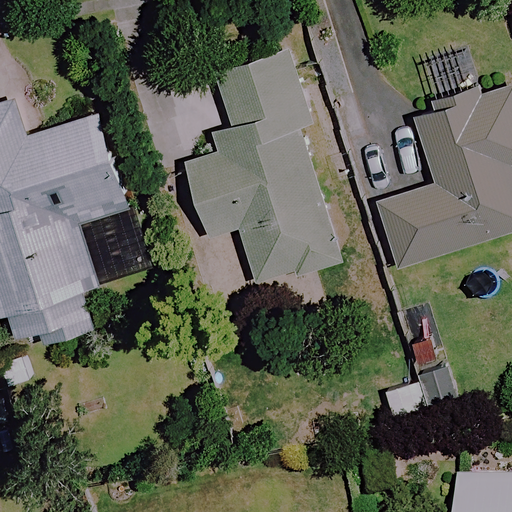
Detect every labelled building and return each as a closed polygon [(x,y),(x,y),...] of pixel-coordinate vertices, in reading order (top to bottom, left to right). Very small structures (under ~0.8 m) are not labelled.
[(271,39),(264,10),(218,20),(225,49),(271,39)] [(314,120),(292,48),(222,69),(245,144),(194,160),(216,233),(246,224),(263,281),(345,257),(305,122),(314,120)] [(511,78),(420,106),(443,184),(385,200),(403,263),(511,231),(511,78)] [(0,303),(9,332),(48,323),(52,338),(89,328),(81,295),(104,290),(85,222),(132,209),(104,113),(33,134),(22,98),(0,104),(0,303)] [(467,410),(457,372),(391,389),(401,427),(467,410)] [(511,511),(511,474),(470,475),(469,511),(511,511)]
